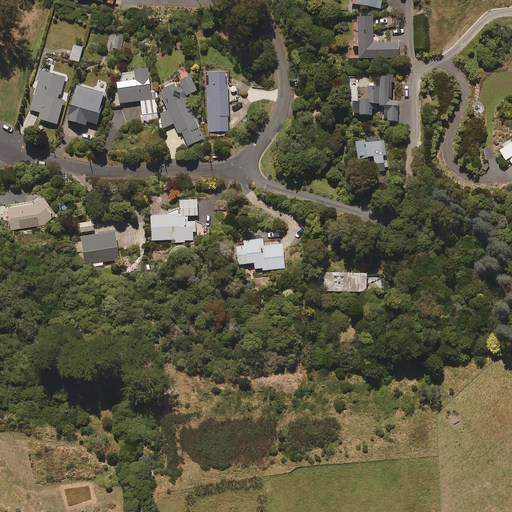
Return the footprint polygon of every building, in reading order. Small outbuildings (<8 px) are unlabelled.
[(379,0),(352,0),(352,6),(382,9),(383,1),(380,1),(379,0)] [(375,45),(374,19),(353,20),(355,49),(360,48),(361,61),(400,58),(399,44),(375,45)] [(121,50),(124,38),(116,36),(113,48),(121,50)] [(83,48),(75,46),(71,60),(80,62),(83,48)] [(149,70),(136,73),(137,82),(118,85),(121,105),(141,102),(144,122),(157,120),(149,70)] [(66,80),(42,72),(30,111),(41,114),(39,120),(57,126),(65,102),(60,100),(66,80)] [(228,73),(208,73),(209,133),(230,132),(228,73)] [(163,100),(159,102),(162,109),(166,107),(169,112),(161,115),(162,130),(175,125),(179,134),(182,133),(188,146),(204,140),(186,99),(198,93),(192,78),(181,83),(183,86),(177,89),(176,85),(160,92),(163,100)] [(380,113),(384,113),(384,120),(388,120),(388,123),(399,123),(399,102),(393,102),(393,78),(382,78),(382,89),(359,89),(359,103),(353,103),(353,117),(373,117),(373,106),(380,106),(380,113)] [(78,87),(69,123),(87,128),(88,124),(98,126),(106,94),(78,87)] [(387,165),(385,141),(358,144),(359,162),(376,160),(376,166),(387,165)] [(511,145),(501,153),(507,161),(510,160),(511,163),(511,145)] [(0,207),(0,224),(10,226),(10,230),(42,227),(55,218),(50,210),(51,209),(45,200),(37,206),(9,209),(0,207)] [(198,201),(181,202),(181,217),(152,218),(154,242),(172,241),(172,243),(194,242),(194,233),(197,233),(197,223),(189,224),(189,217),(199,216),(198,201)] [(94,232),(93,223),(80,225),(81,234),(94,232)] [(93,264),(93,267),(104,266),(104,263),(120,261),(117,235),(82,239),(86,265),(93,264)] [(255,265),(256,270),(262,270),(262,272),(286,270),(284,246),(274,247),(265,248),(265,241),(238,243),(240,266),(255,265)] [(382,275),(321,275),(321,293),(382,293),(382,275)]
